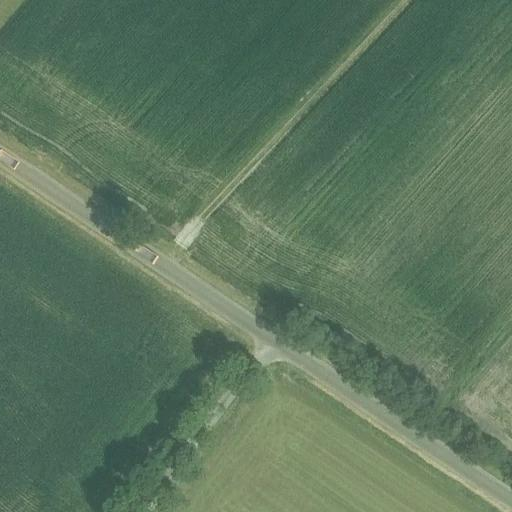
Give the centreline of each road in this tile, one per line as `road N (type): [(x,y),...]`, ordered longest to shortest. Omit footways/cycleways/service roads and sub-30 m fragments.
road 1 (unclassified): [(511,502),(0,157)]
road 2 (unknown): [(406,0),(160,265)]
